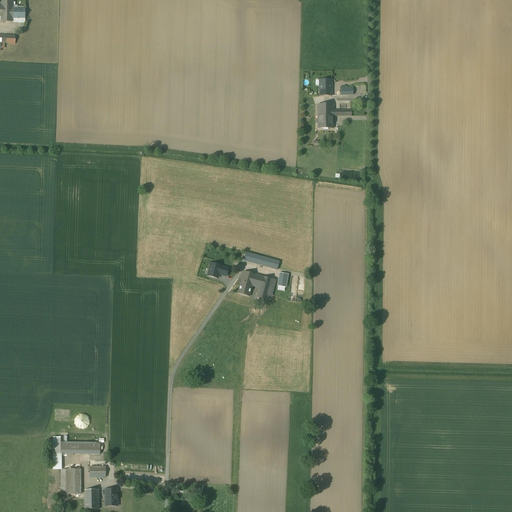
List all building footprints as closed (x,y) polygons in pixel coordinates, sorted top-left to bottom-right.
[(12,0),(0,0),(1,7),(1,9),(12,9),(12,0)] [(12,9),(1,9),(1,16),(1,23),(12,23),(12,19),(12,9)] [(25,10),(12,9),(12,19),(24,19),(25,10)] [(332,80),(320,80),(320,96),(332,96),(332,80)] [(333,104),(318,104),(318,116),(333,116),(333,110),(333,104)] [(333,116),(318,116),(318,129),(333,129),(333,116)] [(280,262),(246,253),(244,261),(277,270),(280,262)] [(221,267),(211,264),(208,276),(217,278),(219,274),(221,267)] [(228,269),(221,267),(219,274),(226,276),(228,269)] [(255,275),(244,272),(238,293),(249,297),(253,285),(255,275)] [(288,275),(280,273),(278,286),(286,287),(288,275)] [(262,277),(255,275),(253,285),(260,287),(262,277)] [(273,280),(262,277),(260,287),(258,292),(269,295),(273,280)] [(269,295),(258,292),(257,297),(268,300),(269,295)] [(100,443),(61,442),(61,454),(100,455),(100,443)] [(105,467),(90,467),(90,478),(105,477),(105,467)] [(81,469),(69,469),(69,494),(81,494),(81,469)] [(99,490),(85,490),(85,510),(99,509),(99,501),(99,490)] [(117,490),(105,490),(106,498),(117,498),(117,490)] [(117,498),(106,498),(106,506),(118,506),(117,498)]
